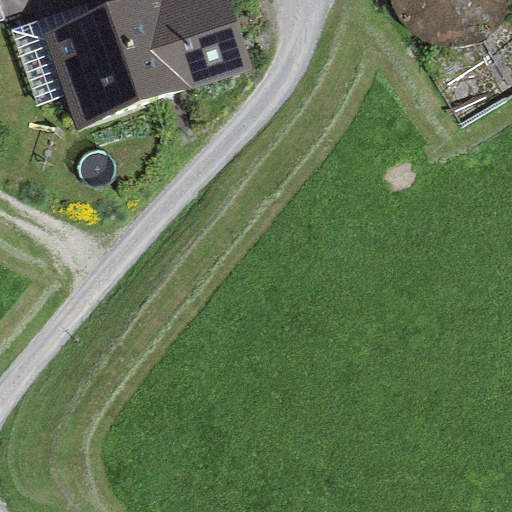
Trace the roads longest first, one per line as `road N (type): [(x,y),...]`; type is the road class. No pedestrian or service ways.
road 1 (track): [(0,408),(299,57),(324,0)]
road 2 (track): [(0,199),(112,269)]
